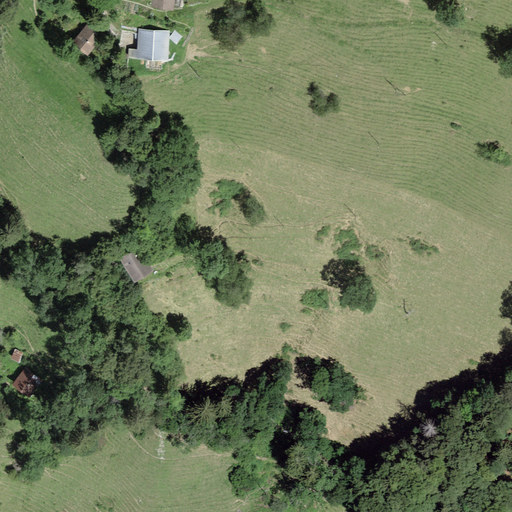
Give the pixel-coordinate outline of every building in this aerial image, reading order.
[(173,0),(153,0),(153,6),(172,9),(173,0)] [(101,35),(87,24),(72,43),(87,54),(101,35)] [(168,32),(140,30),(138,50),(131,49),(130,57),(166,60),(168,32)] [(151,270),(137,249),(120,260),(134,281),(151,270)] [(22,353),(15,350),(12,358),(19,361),(22,353)] [(39,381),(24,371),(13,386),(28,397),(39,381)]
